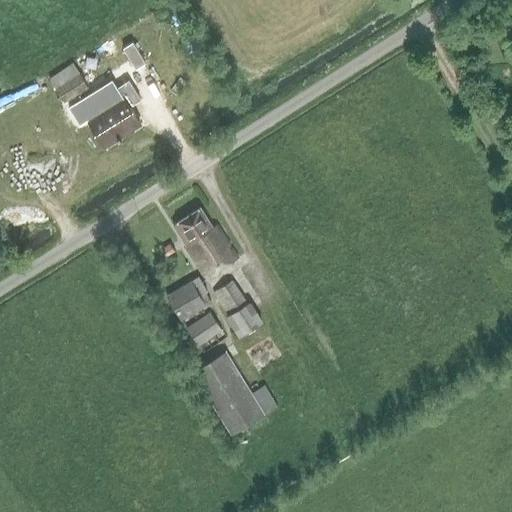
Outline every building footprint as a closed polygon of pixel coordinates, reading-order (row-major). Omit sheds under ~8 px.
[(87,86),(79,73),(73,63),(49,78),(55,88),(64,101),(87,86)] [(104,146),(140,124),(129,106),(140,99),(129,81),(114,90),(119,98),(87,118),(104,146)] [(205,279),(238,259),(217,226),(213,229),(201,210),(174,225),(186,244),(185,246),(205,279)] [(166,256),(175,251),(170,244),(162,249),(166,256)] [(207,305),(211,302),(196,278),(166,295),(181,320),(207,305)] [(238,338),(263,322),(250,301),(248,303),(233,280),(213,292),(227,316),(225,316),(238,338)] [(198,346),(222,329),(208,312),(185,328),(198,346)] [(226,351),(192,372),(231,435),(277,406),(265,385),(252,392),(226,351)]
